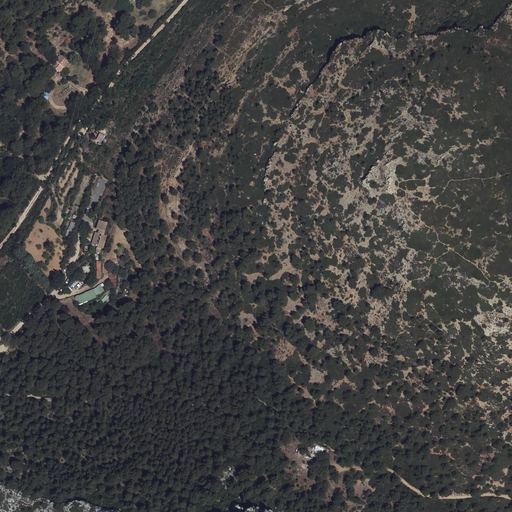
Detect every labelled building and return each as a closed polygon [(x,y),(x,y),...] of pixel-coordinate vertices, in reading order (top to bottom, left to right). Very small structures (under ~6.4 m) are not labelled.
[(59,65),(63,60),(59,57),(55,62),(59,65)] [(69,64),(63,60),(59,65),(63,68),(64,69),(69,64)] [(63,68),(59,65),(55,70),(59,73),(63,68)] [(105,136),(99,133),(95,142),(101,145),(105,136)] [(96,228),(99,229),(105,231),(108,222),(99,219),(96,228)] [(68,231),(74,233),(77,224),(71,222),(68,231)] [(91,243),(98,246),(102,234),(98,232),(95,231),(91,243)] [(103,249),(108,236),(104,234),(102,234),(98,246),(97,247),(101,248),(103,249)] [(108,270),(110,282),(116,281),(115,269),(108,270)] [(100,283),(94,288),(75,297),(78,304),(100,296),(105,291),(103,286),(102,287),(100,283)] [(106,294),(100,300),(103,303),(109,297),(106,294)]
